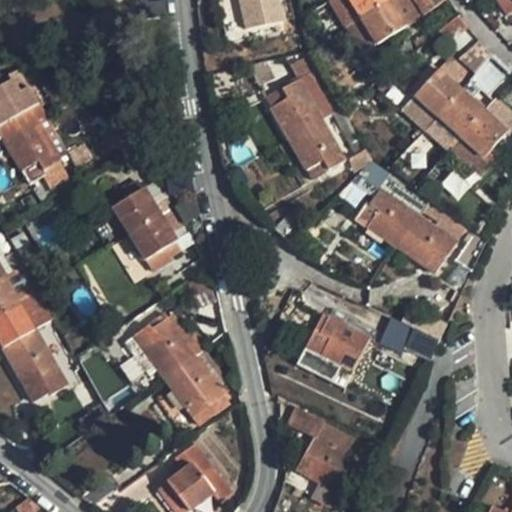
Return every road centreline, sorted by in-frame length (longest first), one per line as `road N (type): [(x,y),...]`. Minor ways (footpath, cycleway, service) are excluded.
road 1 (residential): [(254,511),(267,454),(216,212)]
road 2 (residential): [(216,212),(183,0)]
road 3 (residential): [(511,443),(496,420),(487,294),(511,239)]
